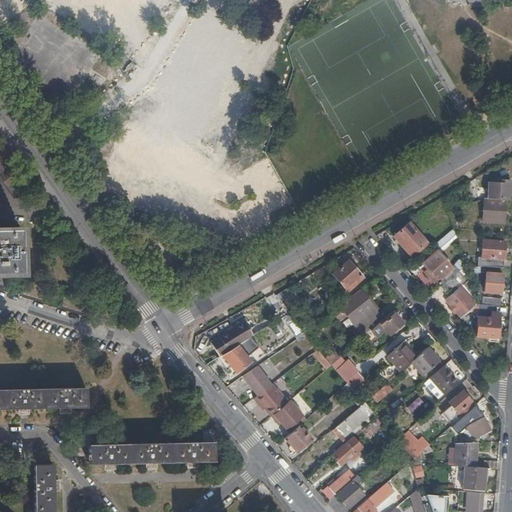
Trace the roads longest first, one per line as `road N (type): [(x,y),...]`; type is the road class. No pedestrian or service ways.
road 1 (residential): [(163,329),(511,126)]
road 2 (residential): [(192,0),(140,81),(39,160)]
road 3 (residential): [(163,329),(39,160)]
road 4 (residential): [(509,401),(372,248)]
road 5 (residential): [(163,329),(132,341),(0,297)]
road 6 (residential): [(163,329),(261,460)]
road 7 (residential): [(0,433),(43,435),(107,511)]
